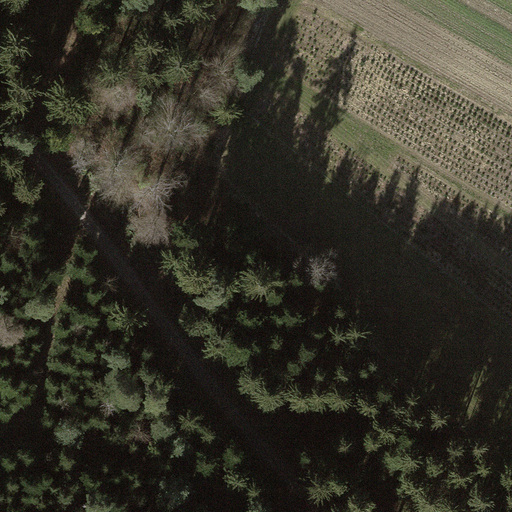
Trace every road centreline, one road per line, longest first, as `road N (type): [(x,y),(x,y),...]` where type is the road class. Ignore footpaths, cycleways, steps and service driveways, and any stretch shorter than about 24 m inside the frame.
road 1 (track): [(321,511),(81,215),(26,125),(0,111)]
road 2 (track): [(284,0),(236,128)]
